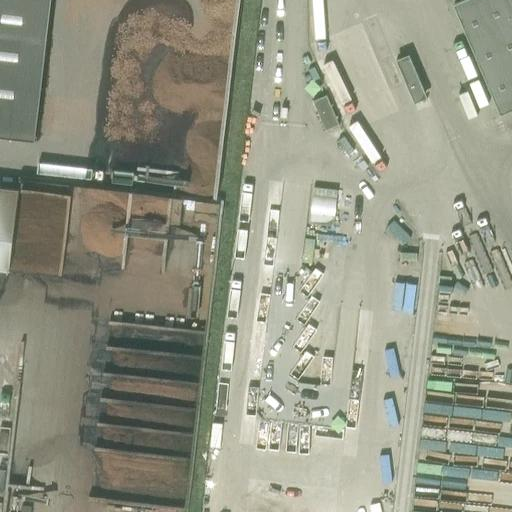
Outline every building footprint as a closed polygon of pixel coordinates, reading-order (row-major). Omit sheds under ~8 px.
[(0,0),(0,137),(35,142),(51,0),(0,0)] [(511,0),(464,0),(453,5),(500,115),(511,110),(511,0)] [(412,99),(425,94),(411,61),(398,66),(412,99)] [(330,211),(338,211),(339,190),(316,189),(315,211),(330,211)] [(206,431),(187,330),(158,336),(161,352),(151,354),(163,418),(175,416),(179,436),(206,431)]
